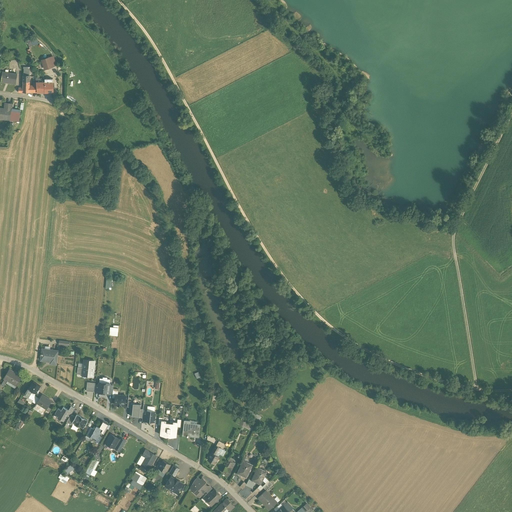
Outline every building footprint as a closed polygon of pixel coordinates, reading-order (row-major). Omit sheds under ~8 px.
[(50,58),(42,60),(45,69),(52,67),(50,58)] [(17,74),(2,72),(1,81),(8,82),(8,83),(16,84),(17,74)] [(53,79),(45,79),(45,82),(45,92),(53,92),(53,79)] [(45,82),(36,82),(37,86),(37,92),(45,92),(45,82)] [(20,112),(11,111),(11,115),(10,120),(19,121),(20,112)] [(110,139),(117,131),(113,126),(105,134),(110,139)] [(118,328),(110,327),(109,335),(117,336),(118,328)] [(58,351),(49,350),(49,351),(44,351),(44,354),(41,354),(40,355),(41,355),(41,360),(50,361),(50,364),(56,365),(58,351)] [(94,361),(84,360),(83,368),(78,367),(77,374),(83,375),(82,375),(82,377),(84,378),(87,377),(87,376),(93,377),(94,361)] [(9,369),(4,378),(8,381),(17,386),(22,377),(9,369)] [(40,386),(33,382),(29,389),(36,393),(40,386)] [(95,383),(87,382),(86,391),(94,392),(94,391),(95,384),(95,383)] [(104,382),(99,382),(98,391),(98,392),(102,392),(105,392),(105,393),(109,393),(109,392),(110,385),(110,383),(106,382),(106,384),(103,383),(104,382)] [(29,389),(25,396),(33,400),(36,396),(35,396),(36,393),(29,389)] [(51,401),(42,395),(40,399),(37,404),(41,406),(39,409),(44,412),(51,401)] [(118,395),(116,395),(116,398),(115,405),(118,405),(121,406),(122,405),(124,406),(125,396),(118,395)] [(37,404),(40,399),(36,396),(33,400),(32,402),(36,405),(37,404)] [(55,403),(51,401),(44,412),(43,414),(46,416),(55,403)] [(131,403),(130,407),(129,415),(139,416),(140,409),(141,404),(131,403)] [(69,410),(63,407),(61,410),(58,408),(55,414),(58,415),(57,417),(61,419),(60,419),(61,420),(61,419),(64,421),(67,415),(70,411),(69,410)] [(14,428),(19,431),(32,412),(27,409),(14,428)] [(155,412),(147,411),(146,414),(146,421),(154,422),(155,412)] [(70,417),(67,422),(71,425),(73,422),(72,422),(75,417),(71,414),(70,417)] [(88,421),(77,414),(75,417),(72,422),(73,422),(76,424),(75,425),(79,427),(80,426),(83,428),(88,421)] [(189,421),(184,420),(182,436),(187,436),(187,437),(188,437),(188,435),(188,434),(199,436),(200,426),(189,425),(189,421)] [(162,421),(161,425),(160,435),(167,437),(168,437),(170,424),(166,423),(166,421),(162,421)] [(101,432),(104,433),(109,425),(103,422),(100,427),(103,429),(101,432)] [(173,424),(170,424),(168,437),(169,437),(176,437),(177,427),(177,423),(174,422),(173,424)] [(96,428),(93,428),(91,427),(87,435),(91,437),(91,436),(97,439),(99,436),(101,432),(103,429),(100,427),(97,426),(96,428)] [(119,439),(110,434),(105,443),(118,450),(119,448),(121,449),(126,441),(120,438),(119,439)] [(219,441),(217,445),(220,447),(224,450),(226,445),(219,441)] [(216,445),(208,460),(214,464),(218,456),(215,455),(220,447),(217,445),(216,445)] [(156,456),(146,450),(143,455),(146,457),(142,465),(149,469),(156,456)] [(93,459),(86,472),(92,475),(98,461),(93,459)] [(163,460),(161,464),(160,463),(157,467),(159,468),(166,472),(170,464),(163,460)] [(228,460),(222,472),(229,476),(232,470),(229,468),(232,463),(231,462),(228,460)] [(243,460),(237,473),(246,477),(252,464),(243,460)] [(169,473),(175,476),(179,469),(173,465),(169,473)] [(166,472),(159,468),(154,477),(161,481),(166,472)] [(267,471),(258,468),(252,480),(255,481),(261,484),(267,471)] [(147,478),(136,471),(132,479),(133,480),(142,485),(147,478)] [(178,493),(183,484),(171,477),(166,486),(178,493)] [(198,477),(195,480),(192,484),(195,486),(201,480),(198,477)] [(210,486),(202,478),(201,480),(195,486),(197,488),(194,491),(199,497),(203,492),(204,492),(205,492),(205,491),(205,490),(210,486)] [(255,481),(252,480),(249,479),(246,485),(252,488),(255,481)] [(140,490),(142,485),(133,480),(130,484),(132,485),(140,490)] [(270,481),(263,487),(266,490),(273,484),(270,481)] [(132,485),(130,484),(128,483),(124,490),(128,493),(132,485)] [(207,492),(203,497),(206,499),(206,498),(212,493),(209,491),(207,492)] [(216,493),(214,491),(212,493),(206,498),(206,499),(209,501),(208,501),(211,504),(215,500),(217,500),(217,498),(220,496),(217,493),(216,493)] [(276,503),(265,491),(258,497),(269,510),(276,503)] [(226,498),(213,510),(215,511),(224,511),(223,511),(227,507),(228,508),(232,504),(226,498)] [(285,503),(275,511),(287,511),(291,509),(285,503)] [(303,510),(305,511),(310,508),(311,508),(307,503),(301,508),(303,510)]
